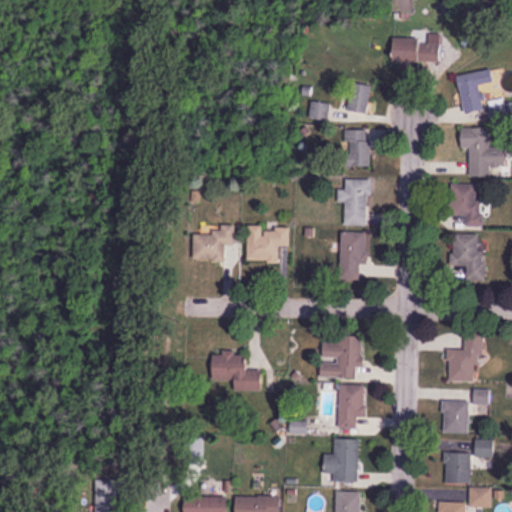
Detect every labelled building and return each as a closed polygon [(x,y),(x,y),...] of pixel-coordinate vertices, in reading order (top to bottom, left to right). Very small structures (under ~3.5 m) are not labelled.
[(395,61),(442,61),(442,43),(422,43),(422,37),(395,37),(395,61)] [(486,110),(484,96),(498,94),(494,68),(459,74),(465,113),(486,110)] [(371,82),(351,82),(351,112),(371,112),(371,82)] [(493,115),(507,109),(502,97),(488,103),(493,115)] [(329,120),(329,104),(313,103),(312,119),(329,120)] [(470,176),(498,176),(498,166),(506,166),(506,146),(492,146),(492,127),(463,127),(463,148),(470,148),(470,176)] [(351,143),(351,166),(373,166),(373,129),(343,129),(343,143),(351,143)] [(339,188),(338,202),(346,203),(345,224),(368,225),(370,179),(346,178),(346,188),(339,188)] [(484,202),(479,202),(479,183),(455,183),(455,215),(467,215),(467,225),(484,225),(484,202)] [(291,225),(249,225),(249,260),(291,260),(291,225)] [(194,260),(227,260),(227,245),(237,245),(237,227),(194,227),(194,260)] [(486,280),(487,250),(480,250),(480,233),(454,233),(454,266),(467,266),(467,280),(486,280)] [(368,265),(368,237),(342,237),(342,279),(362,279),(362,265),(368,265)] [(481,381),(482,331),(466,331),(466,349),(450,349),(449,380),(481,381)] [(357,377),(357,366),(365,366),(365,339),(323,339),(323,377),(357,377)] [(264,390),(263,371),(249,371),(249,352),(214,353),(214,380),(236,379),(236,391),(264,390)] [(366,418),(366,384),(340,384),(340,427),(362,427),(362,418),(366,418)] [(470,432),(470,401),(444,401),(444,432),(470,432)] [(360,439),(336,438),(336,454),(326,454),(325,481),(360,481),(360,439)] [(494,456),(494,439),(477,439),(477,456),(494,456)] [(472,483),(472,452),(446,452),(446,483),(472,483)] [(96,511),(117,511),(118,479),(96,479),(96,511)] [(493,488),(472,488),(472,506),(493,506),(493,488)] [(361,511),(362,491),(337,491),(337,511),(361,511)] [(186,511),(229,511),(230,496),(187,496),(186,511)] [(280,511),(280,496),(238,496),(237,511),(280,511)] [(467,511),(467,502),(441,502),(441,511),(467,511)]
